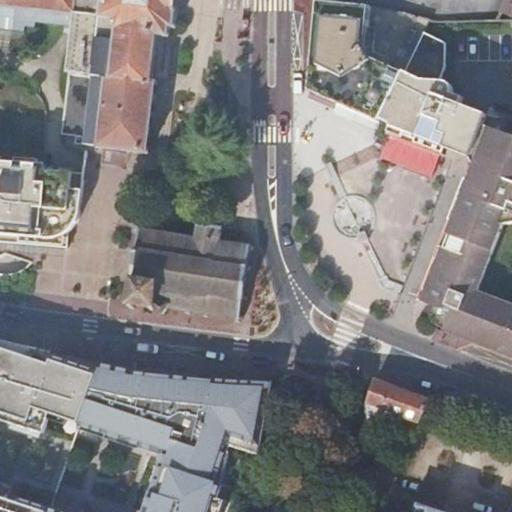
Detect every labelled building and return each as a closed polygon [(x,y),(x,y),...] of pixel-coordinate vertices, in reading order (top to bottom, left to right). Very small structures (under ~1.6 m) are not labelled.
[(0,0),(0,26),(28,30),(28,25),(38,27),(39,22),(77,27),(62,134),(76,136),(75,144),(112,148),(149,153),(158,82),(153,82),(159,36),(170,37),(171,27),(176,27),(179,0),(0,0)] [(511,0),(505,0),(500,11),(507,15),(511,14),(511,0)] [(383,119),(425,32),(432,20),(388,7),(320,2),(311,91),(382,123),(383,119)] [(449,42),(425,32),(383,119),(393,121),(489,159),(455,248),(452,254),(430,305),(440,309),(475,323),(474,328),(511,342),(511,114),(490,109),(452,95),(454,84),(452,80),(449,78),(446,77),(441,77),(450,66),(449,42)] [(452,254),(455,248),(489,159),(393,121),(390,130),(456,156),(478,165),(447,245),(425,303),(430,305),(452,254)] [(0,233),(9,234),(8,244),(40,247),(40,239),(51,240),(71,233),(71,232),(79,221),(81,214),(85,182),(73,181),(73,173),(45,171),(45,167),(0,162),(0,233)] [(141,226),(140,229),(138,229),(138,233),(140,233),(138,248),(135,248),(135,253),(138,253),(137,260),(135,261),(134,270),(135,271),(134,278),(132,278),(132,282),(134,283),(132,299),(129,299),(129,304),(131,304),(131,307),(135,308),(136,305),(152,307),(152,309),(155,310),(156,310),(157,310),(158,310),(159,312),(164,313),(170,307),(188,310),(189,313),(191,313),(192,311),(206,313),(206,315),(209,316),(209,313),(237,318),(236,320),(240,320),(241,318),(243,318),(244,315),(241,315),(244,298),(247,299),(247,296),(244,296),(248,270),(251,270),(251,266),(248,266),(251,249),(253,249),(253,247),(251,246),(251,244),(248,244),(248,246),(221,241),(223,227),(200,224),(198,238),(183,235),(183,233),(181,233),(180,235),(167,233),(167,231),(164,230),(163,233),(158,232),(158,230),(150,228),(150,231),(143,230),(144,227),(141,226)] [(511,342),(474,328),(475,323),(440,309),(439,315),(440,321),(443,325),(447,328),(511,353),(511,342)] [(0,511),(37,511),(19,506),(21,501),(0,493),(0,418),(45,435),(52,415),(80,425),(100,372),(50,356),(50,353),(0,342),(0,511)] [(102,365),(50,353),(50,356),(100,372),(102,365)] [(52,511),(50,511),(49,511),(213,511),(222,483),(217,482),(220,470),(222,470),(228,451),(226,450),(231,435),(259,444),(274,382),(137,370),(102,365),(100,372),(80,425),(79,427),(156,447),(158,442),(173,446),(169,460),(164,459),(148,511),(52,511)] [(369,443),(364,467),(395,478),(432,403),(376,382),(375,386),(369,407),(370,425),(391,432),(397,415),(410,419),(396,456),(375,449),(376,445),(369,443)] [(383,511),(397,479),(395,478),(364,467),(356,493),(355,495),(358,496),(351,511),(383,511)] [(49,511),(50,511),(21,501),(19,506),(37,511),(49,511)]
